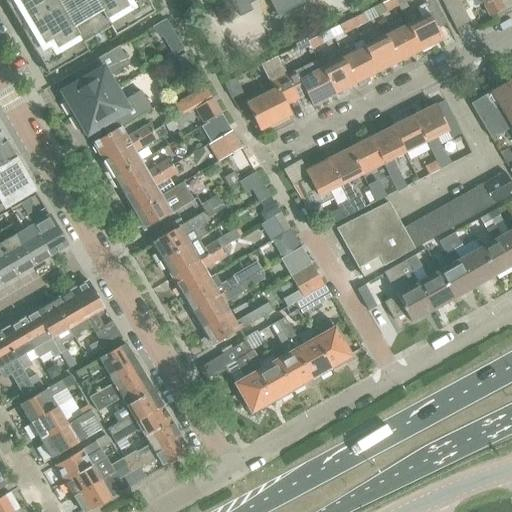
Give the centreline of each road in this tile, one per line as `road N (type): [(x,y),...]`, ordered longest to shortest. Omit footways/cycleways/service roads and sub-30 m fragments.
road 1 (residential): [(393,377),(266,161),(511,33)]
road 2 (primary): [(511,368),(253,511)]
road 3 (residential): [(233,471),(99,254)]
road 4 (primary): [(332,511),(511,421)]
road 5 (residential): [(99,254),(0,84)]
road 6 (residential): [(233,471),(393,377)]
road 7 (residential): [(393,377),(511,311)]
